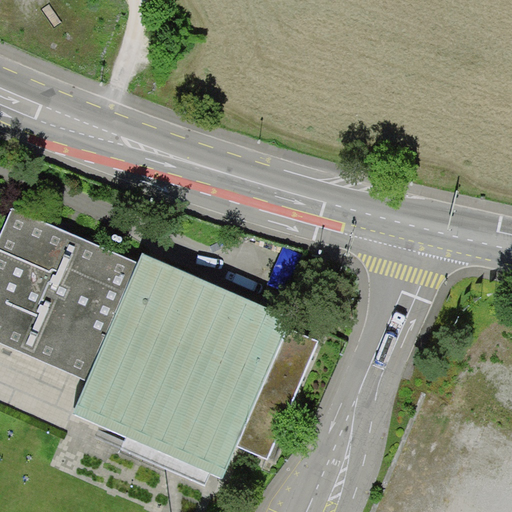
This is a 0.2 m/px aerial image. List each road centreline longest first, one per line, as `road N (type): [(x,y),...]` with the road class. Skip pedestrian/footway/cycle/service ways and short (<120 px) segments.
road 1 (primary): [(425,216),(223,158),(0,72)]
road 2 (primary): [(0,111),(194,184),(416,244)]
road 3 (unclassified): [(416,244),(305,511)]
road 4 (track): [(138,0),(99,115)]
